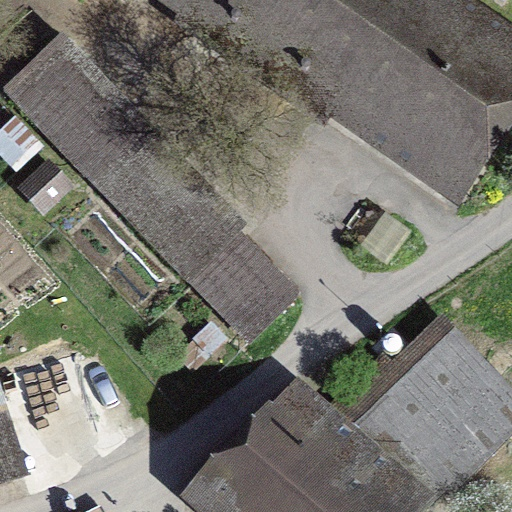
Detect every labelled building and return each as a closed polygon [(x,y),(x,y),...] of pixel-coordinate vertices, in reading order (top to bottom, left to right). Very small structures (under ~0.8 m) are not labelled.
[(167,0),(472,198),(511,136),(511,55),(434,5),(437,0),(167,0)] [(306,296),(76,56),(21,108),(252,348),(306,296)] [(312,412),(226,507),(231,511),(435,511),(511,434),(511,391),(458,338),(353,445),(312,412)] [(99,359),(19,412),(64,479),(144,427),(99,359)] [(0,492),(24,486),(0,400),(0,492)]
